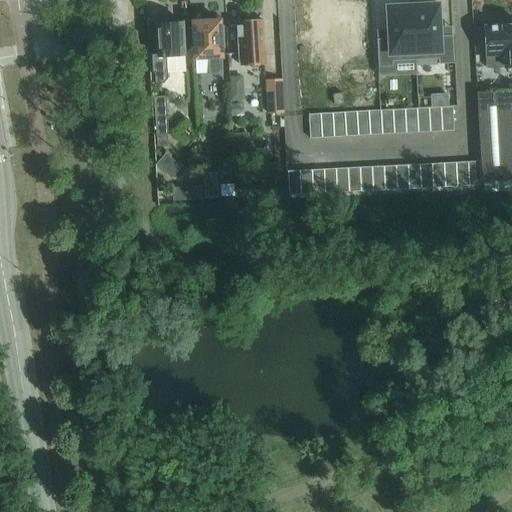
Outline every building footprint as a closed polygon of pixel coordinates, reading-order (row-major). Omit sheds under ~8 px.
[(415,5),(413,5),(415,61),(438,60),(439,65),(454,64),(452,36),(440,37),(439,28),(438,4),(415,6),(415,5)] [(389,39),(377,40),(378,68),(393,67),(392,62),(415,61),(413,5),(410,5),(410,6),(387,7),(388,30),(389,39)] [(264,65),(262,20),(258,20),(258,18),(254,17),(247,18),(248,21),(240,21),(240,27),(237,27),(240,66),(264,65)] [(222,57),(220,21),(208,21),(208,19),(196,19),(196,22),(193,22),(195,59),(209,58),(210,75),(222,74),(221,57),(222,57)] [(158,55),(152,56),(153,74),(155,74),(155,84),(165,84),(168,80),(167,72),(186,71),(185,55),(183,23),(156,25),(158,55)] [(511,66),(511,24),(484,26),(487,68),(511,66)] [(243,76),(231,77),(231,89),(244,89),(243,76)] [(284,78),(267,79),(268,112),(285,111),(284,78)] [(511,181),(511,91),(477,93),(482,183),(511,181)] [(166,98),(154,98),(156,136),(157,148),(168,147),(167,135),(169,135),(166,98)] [(441,108),(429,109),(430,133),(442,132),(441,108)] [(453,108),(441,108),(442,132),(454,132),(453,108)] [(429,109),(417,110),(418,133),(430,133),(429,109)] [(405,110),(393,111),(394,135),(406,134),(405,110)] [(417,110),(405,110),(406,134),(418,133),(417,110)] [(381,111),(369,112),(370,136),(382,135),(381,111)] [(393,111),(381,111),(382,135),(394,135),(393,111)] [(369,112),(357,113),(358,137),(370,136),(369,112)] [(345,113),(333,114),(334,138),(346,137),(345,113)] [(357,113),(345,113),(346,137),(358,137),(357,113)] [(333,114),(321,115),(322,139),(334,138),(333,114)] [(321,115),(309,115),(310,139),(322,139),(321,115)] [(248,133),(233,134),(234,162),(249,161),(248,133)] [(165,154),(155,165),(164,173),(174,162),(165,154)] [(480,162),(468,163),(469,187),(481,186),(480,162)] [(456,163),(444,164),(445,188),(457,187),(456,163)] [(468,163),(456,163),(457,187),(469,187),(468,163)] [(444,164),(432,165),(433,189),(445,188),(444,164)] [(420,165),(408,166),(409,190),(421,189),(420,165)] [(432,165),(420,165),(421,189),(433,189),(432,165)] [(396,166),(384,167),(385,191),(397,190),(396,166)] [(408,166),(396,166),(397,190),(409,190),(408,166)] [(384,167),(372,168),(373,192),(385,191),(384,167)] [(360,168),(348,169),(349,193),(361,192),(360,168)] [(372,168),(360,168),(361,192),(373,192),(372,168)] [(348,169),(336,170),(337,193),(349,193),(348,169)] [(324,170),(312,171),(313,195),(325,194),(324,170)] [(336,170),(324,170),(325,194),(337,193),(336,170)] [(300,171),(288,172),(289,196),(301,195),(300,171)] [(312,171),(300,171),(301,195),(313,195),(312,171)] [(216,179),(204,180),(205,198),(217,197),(216,179)] [(200,186),(183,187),(183,198),(200,198),(200,186)]
